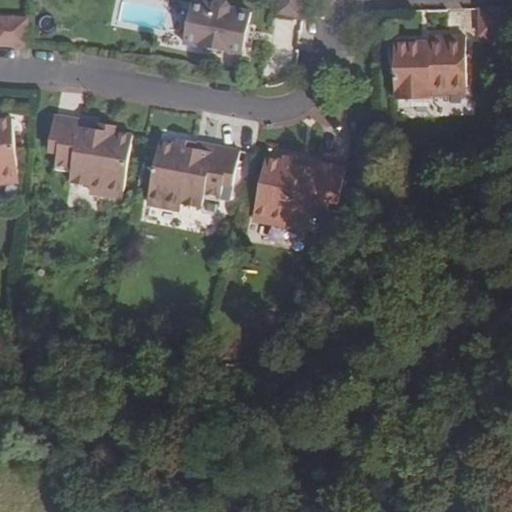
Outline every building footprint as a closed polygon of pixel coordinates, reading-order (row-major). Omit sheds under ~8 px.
[(297,14),(297,0),(271,0),(271,12),(297,14)] [(238,28),(244,23),(246,11),(225,9),(220,2),(213,1),(206,6),(185,5),(184,14),(178,19),(177,29),(181,36),(180,47),(202,49),(204,54),(208,55),(213,55),(218,52),(241,54),(242,42),(237,37),(238,28)] [(511,33),(511,6),(484,7),(483,34),(511,33)] [(0,46),(28,45),(26,18),(0,18),(0,46)] [(436,86),(472,85),(471,36),(435,37),(435,41),(435,45),(425,45),(425,41),(399,41),(400,98),(436,97),(436,92),(436,86)] [(99,196),(131,200),(137,142),(120,141),(120,134),(102,132),(101,139),(83,137),(84,130),(58,128),(54,164),(63,165),(62,177),(78,179),(78,184),(76,194),(99,196)] [(101,139),(102,132),(84,130),(83,137),(101,139)] [(0,193),(25,189),(15,133),(0,135),(0,193)] [(213,196),(228,198),(230,187),(239,188),(245,152),(218,148),(217,154),(200,152),(200,145),(182,143),(182,150),(165,147),(156,204),(187,208),(210,212),(211,202),(213,196)] [(217,154),(218,148),(200,145),(200,152),(217,154)] [(318,207),(336,211),(338,199),(346,200),(352,166),(326,161),(325,167),(307,164),(308,157),(291,154),(291,160),(273,157),(263,213),(295,219),(315,223),(318,213),(318,207)] [(325,167),(326,161),(308,157),(307,164),(325,167)] [(25,189),(0,193),(0,200),(26,196),(25,189)] [(131,200),(99,196),(98,204),(131,207),(131,200)] [(187,208),(156,204),(155,210),(186,215),(187,208)] [(318,207),(318,213),(335,216),(336,211),(318,207)] [(295,219),(263,213),(262,220),(293,227),(295,219)]
